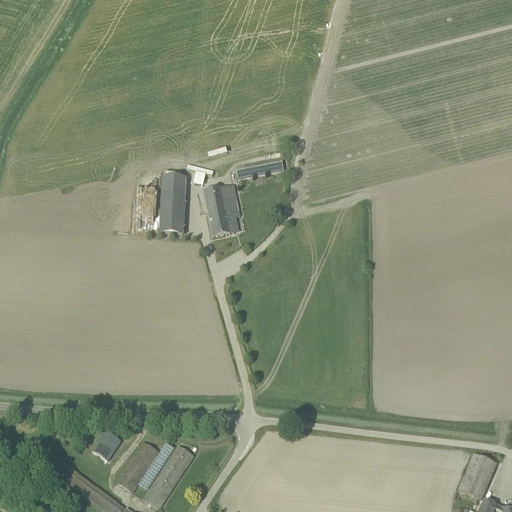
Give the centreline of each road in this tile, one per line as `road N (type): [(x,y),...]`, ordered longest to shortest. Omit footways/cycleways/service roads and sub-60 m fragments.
road 1 (track): [(216,273),(253,255),(286,214),(340,0)]
road 2 (unclassified): [(511,454),(248,419)]
road 3 (unclassified): [(248,419),(0,399)]
road 4 (unclassified): [(248,419),(216,273)]
